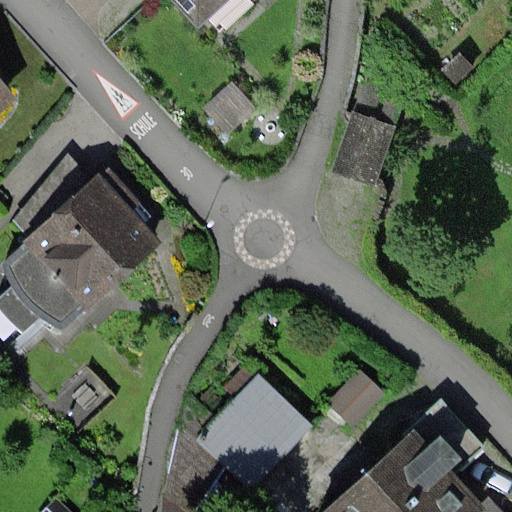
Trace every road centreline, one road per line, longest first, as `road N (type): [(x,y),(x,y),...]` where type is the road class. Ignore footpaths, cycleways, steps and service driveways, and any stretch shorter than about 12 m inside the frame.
road 1 (residential): [(31,0),(263,239)]
road 2 (residential): [(263,239),(428,352),(511,432)]
road 3 (residential): [(147,511),(174,379),(263,239)]
road 4 (residential): [(263,239),(327,110),(346,0)]
